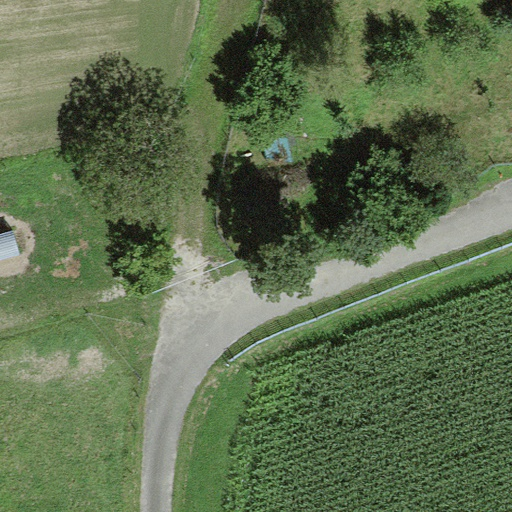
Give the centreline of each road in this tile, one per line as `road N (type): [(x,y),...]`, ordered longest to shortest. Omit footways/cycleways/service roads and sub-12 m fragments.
road 1 (residential): [(140,511),(151,380),(191,298),(267,253)]
road 2 (track): [(194,0),(175,198),(191,298)]
